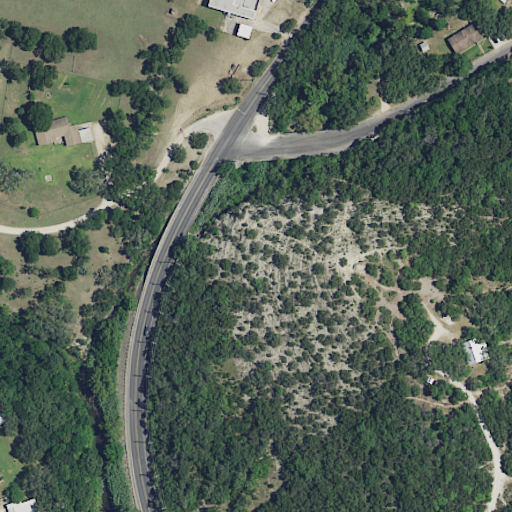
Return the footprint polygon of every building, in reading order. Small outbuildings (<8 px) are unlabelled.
[(208,0),(207,7),(253,19),(257,0),(208,0)] [(446,38),(454,54),(482,38),(473,22),(446,38)] [(235,35),(247,39),(251,27),(239,23),(235,35)] [(32,124),(37,145),(64,139),(65,146),(92,140),(89,128),(78,130),(77,124),(68,126),(66,117),(32,124)] [(466,364),(483,360),(478,339),(461,342),(466,364)] [(40,492),(10,503),(13,511),(44,511),(47,511),(40,492)]
